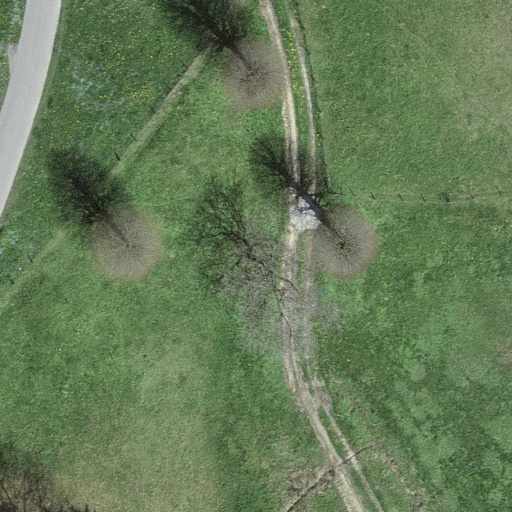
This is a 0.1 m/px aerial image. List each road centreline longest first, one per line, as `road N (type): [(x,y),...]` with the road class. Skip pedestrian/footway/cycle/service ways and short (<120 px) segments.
road 1 (track): [(375,511),(307,370),(299,333),(303,146),(279,0)]
road 2 (residential): [(43,0),(0,168)]
